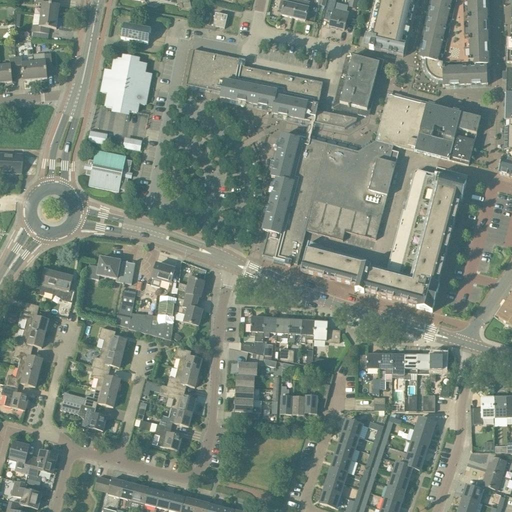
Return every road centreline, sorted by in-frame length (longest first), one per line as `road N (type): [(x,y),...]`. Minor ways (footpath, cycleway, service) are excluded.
road 1 (residential): [(232,267),(219,316),(215,411),(198,475),(182,481),(117,464)]
road 2 (residential): [(511,188),(406,164),(365,313)]
road 3 (residential): [(437,511),(461,436),(472,346)]
road 4 (residential): [(152,197),(182,40),(190,42)]
road 5 (tertiary): [(71,223),(144,236),(232,267)]
road 6 (residential): [(317,511),(306,508),(339,377)]
road 7 (residential): [(117,464),(147,347)]
